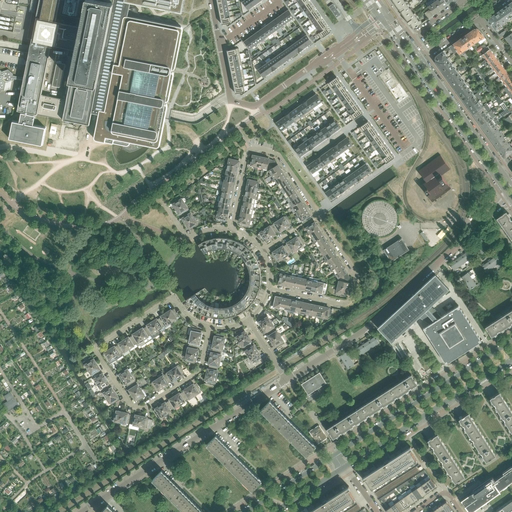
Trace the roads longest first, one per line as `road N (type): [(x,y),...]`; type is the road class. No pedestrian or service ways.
road 1 (residential): [(287,380),(368,326),(510,196)]
road 2 (residential): [(172,299),(94,348),(130,405),(147,406),(196,374),(209,326)]
road 3 (residential): [(83,511),(287,380)]
road 4 (secondary): [(511,340),(333,454)]
road 5 (secondary): [(344,468),(511,361)]
road 6 (tertiary): [(503,171),(387,14)]
road 7 (tertiary): [(384,22),(496,177)]
road 8 (residential): [(317,215),(279,154),(251,147),(231,228)]
road 9 (residential): [(269,288),(351,300),(357,275),(317,215)]
road 10 (residential): [(320,61),(257,105),(237,102),(218,38)]
road 11 (residential): [(464,0),(421,30),(433,48),(478,18)]
